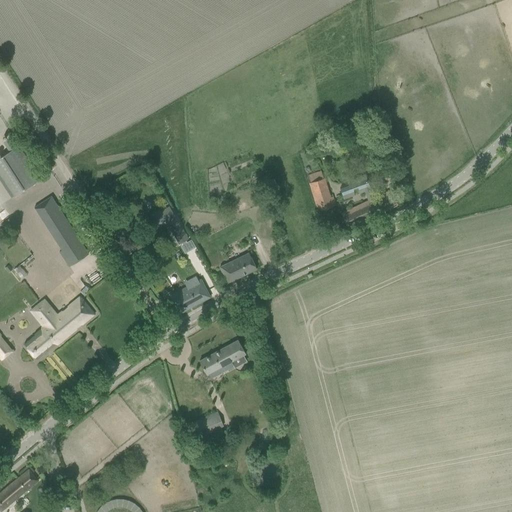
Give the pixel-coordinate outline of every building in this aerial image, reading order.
[(0,160),(0,173),(14,196),(40,180),(14,139),(5,145),(11,153),(0,160)] [(252,151),(227,162),(238,188),(263,178),(252,151)] [(309,183),(317,211),(332,206),(324,179),(309,183)] [(368,202),(365,203),(364,202),(362,203),(363,204),(341,215),(348,228),(397,205),(390,191),(374,199),(367,179),(340,189),(343,200),(364,192),(368,202)] [(60,251),(57,253),(67,268),(86,255),(49,198),(32,209),(60,251)] [(159,212),(155,214),(160,224),(165,221),(179,244),(188,239),(168,206),(159,212)] [(209,208),(207,219),(221,221),(223,210),(209,208)] [(208,232),(214,243),(218,251),(266,225),(259,212),(248,219),(245,213),(208,232)] [(190,240),(186,242),(191,250),(195,247),(190,240)] [(219,267),(227,283),(256,269),(249,253),(219,267)] [(171,296),(180,312),(209,297),(200,281),(171,296)] [(34,335),(24,344),(36,359),(56,343),(57,344),(76,329),(75,327),(81,323),(82,324),(94,314),(80,297),(57,316),(43,299),(29,311),(43,327),(34,334),(34,335)] [(238,340),(199,361),(204,370),(207,375),(220,368),(223,372),(233,366),(230,362),(245,354),(242,349),(238,340)] [(188,423),(194,437),(223,426),(217,412),(188,423)] [(0,493),(0,511),(37,480),(28,470),(0,493)] [(90,511),(141,511),(137,495),(89,509),(90,511)]
